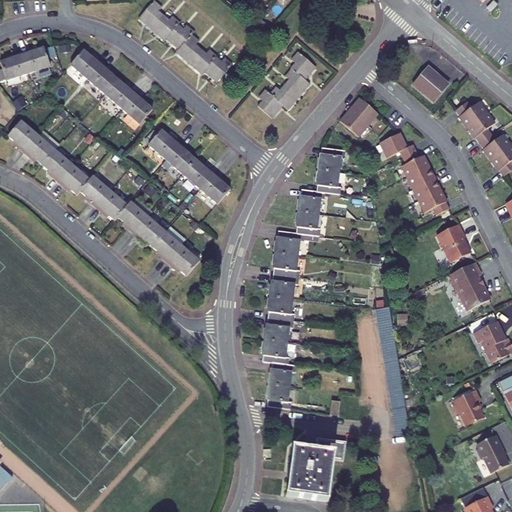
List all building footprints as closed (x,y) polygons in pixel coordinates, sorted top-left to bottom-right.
[(175,53),(201,75),(203,72),(216,83),(232,65),(225,59),(221,62),(216,58),(218,57),(210,50),(207,54),(196,45),(199,41),(192,35),(194,32),(186,25),(183,29),(178,25),(180,22),(173,15),(170,19),(159,10),(161,8),(154,1),(138,19),(163,41),(165,39),(178,50),(175,53)] [(51,68),(45,48),(30,53),(30,51),(22,53),(29,75),(51,68)] [(104,65),(97,59),(96,61),(84,51),(71,66),(89,82),(104,65)] [(15,58),(1,63),(3,70),(6,79),(7,82),(29,75),(22,53),(14,56),(15,58)] [(288,111),(310,86),(304,81),(316,68),(298,53),(291,60),(295,64),(291,69),(292,70),(286,77),(290,81),(281,91),(277,88),(270,96),(265,91),(259,98),(263,102),(258,107),(272,120),(283,107),(288,111)] [(120,82),(108,71),(109,69),(104,65),(89,82),(107,97),(120,82)] [(413,85),(434,102),(449,85),(428,67),(413,85)] [(138,95),(131,89),(130,90),(120,82),(107,97),(123,111),(138,95)] [(153,111),(142,100),(143,99),(138,95),(123,111),(140,126),(153,111)] [(359,99),(338,124),(356,140),(377,115),(359,99)] [(22,108),(28,104),(25,100),(19,104),(22,108)] [(483,151),(499,172),(499,171),(504,178),(511,171),(511,163),(511,162),(511,149),(503,136),(496,141),(492,136),(487,130),(494,125),(487,114),(479,104),(472,109),(467,103),(455,112),(459,118),(475,139),(483,150),(483,151)] [(21,147),(19,149),(24,153),(39,136),(23,122),(10,137),(21,147)] [(159,135),(150,146),(167,160),(181,143),(175,138),(174,140),(163,131),(159,135)] [(150,146),(159,135),(155,132),(146,143),(150,146)] [(418,203),(424,215),(432,211),(436,217),(449,210),(445,204),(446,203),(441,192),(435,180),(429,168),(423,157),(419,159),(416,153),(412,146),(407,149),(400,134),(379,145),(387,160),(399,153),(402,160),(405,166),(401,168),(407,180),(413,191),(418,203)] [(31,159),(32,157),(43,166),(56,151),(39,136),(24,153),(31,159)] [(184,175),(197,160),(186,151),(187,149),(181,143),(167,160),(162,165),(169,171),(173,166),(184,175)] [(323,155),(321,155),(319,170),(340,173),(341,158),(344,158),(345,151),(324,148),(323,155)] [(54,176),(53,177),(58,182),(73,165),(56,151),(43,166),(54,176)] [(111,158),(116,163),(121,158),(115,153),(111,158)] [(202,190),(216,173),(210,169),(209,170),(197,160),(184,175),(202,190)] [(66,186),(77,195),(80,191),(90,180),(73,165),(58,182),(64,187),(66,186)] [(320,186),(319,192),(325,193),(340,195),(341,188),(338,188),(340,173),(319,170),(317,186),(320,186)] [(231,190),(220,180),(222,178),(216,173),(202,190),(219,204),(231,190)] [(91,201),(90,203),(96,208),(111,191),(93,176),(90,180),(80,191),(91,201)] [(303,197),(300,197),(299,212),(319,215),(320,200),(324,201),(325,193),(319,192),(304,190),(303,197)] [(104,211),(115,221),(118,217),(128,206),(111,191),(96,208),(102,213),(104,211)] [(153,201),(157,205),(163,197),(160,194),(153,201)] [(130,227),(128,229),(134,234),(148,217),(131,202),(128,206),(118,217),(130,227)] [(299,228),(298,234),(302,235),(319,237),(320,230),(317,230),(319,215),(299,212),(297,227),(299,228)] [(140,239),(142,237),(153,247),(165,232),(148,217),(134,234),(140,239)] [(465,239),(459,225),(436,237),(450,264),(470,254),(463,239),(465,239)] [(164,256),(163,258),(168,263),(183,246),(165,232),(153,247),(164,256)] [(279,238),(277,238),(275,254),(297,256),(299,241),(301,241),(302,235),(298,234),(280,232),(279,238)] [(301,241),(318,243),(319,237),(302,235),(301,241)] [(175,269),(176,267),(187,276),(200,261),(183,246),(168,263),(175,269)] [(273,269),(275,269),(274,275),(297,278),(298,271),(295,271),(297,256),(275,254),(273,269)] [(479,278),(478,277),(482,275),(475,263),(450,275),(468,311),(490,300),(483,286),(484,285),(480,278),(479,278)] [(331,273),(328,279),(334,282),(337,277),(331,273)] [(273,283),(271,282),(270,297),(291,300),(293,285),(296,286),(297,278),(274,275),(273,283)] [(268,312),(270,313),(269,319),(292,322),(293,315),(290,315),(291,300),(270,297),(268,312)] [(384,300),(376,302),(376,308),(385,307),(384,300)] [(389,307),(375,309),(376,316),(390,313),(389,307)] [(390,313),(376,316),(378,323),(391,321),(390,313)] [(268,326),(266,326),(264,341),(287,344),(289,328),(291,329),(292,322),(269,319),(268,326)] [(391,321),(378,323),(379,330),(392,328),(391,321)] [(491,365),(511,354),(511,345),(508,339),(507,340),(504,341),(501,336),(504,335),(498,322),(473,335),(478,345),(482,343),(488,353),(486,354),(491,365)] [(392,328),(379,330),(380,336),(393,333),(392,328)] [(393,333),(380,336),(381,343),(395,340),(393,333)] [(395,340),(381,343),(382,349),(396,347),(395,340)] [(273,363),(287,365),(294,366),(295,366),(296,363),(287,362),(288,359),(285,359),(287,344),(264,341),(263,356),(264,357),(263,362),(273,363)] [(396,347),(382,349),(383,356),(397,354),(396,347)] [(397,354),(383,356),(384,362),(398,360),(397,354)] [(398,360),(384,362),(385,369),(399,367),(398,360)] [(272,371),(270,370),(269,385),(289,388),(291,372),(293,373),(294,366),(287,365),(273,363),(272,371)] [(399,367),(385,369),(386,376),(400,374),(399,367)] [(400,374),(386,376),(387,382),(401,380),(400,374)] [(401,380),(387,382),(389,389),(403,387),(401,380)] [(267,400),(269,400),(268,408),(290,410),(291,403),(288,403),(289,388),(269,385),(267,400)] [(403,387),(389,389),(390,396),(403,393),(403,387)] [(453,408),(457,416),(459,415),(466,428),(484,419),(477,405),(480,403),(475,392),(453,403),(455,407),(453,408)] [(403,393),(390,396),(391,402),(404,399),(403,393)] [(404,399),(391,402),(392,409),(406,407),(404,399)] [(339,402),(332,401),(330,415),(338,416),(339,402)] [(407,414),(406,407),(392,409),(393,416),(407,414)] [(407,415),(407,414),(393,416),(394,423),(408,421),(407,415)] [(409,428),(408,421),(394,423),(395,430),(409,428)] [(410,435),(409,428),(395,430),(397,437),(410,435)] [(476,452),(481,461),(484,460),(491,475),(509,466),(501,450),(502,450),(496,437),(477,446),(479,451),(476,452)] [(293,449),(290,471),(289,479),(286,497),(328,502),(328,501),(327,501),(333,454),(334,455),(334,454),(335,454),(333,461),(344,462),(346,442),(318,439),(316,450),(305,449),(294,447),(293,448),(292,448),(292,449),(293,449)] [(0,492),(9,482),(0,474),(0,492)] [(470,496),(474,505),(488,498),(483,489),(470,496)] [(493,509),(488,498),(464,509),(465,511),(490,511),(493,509)]
